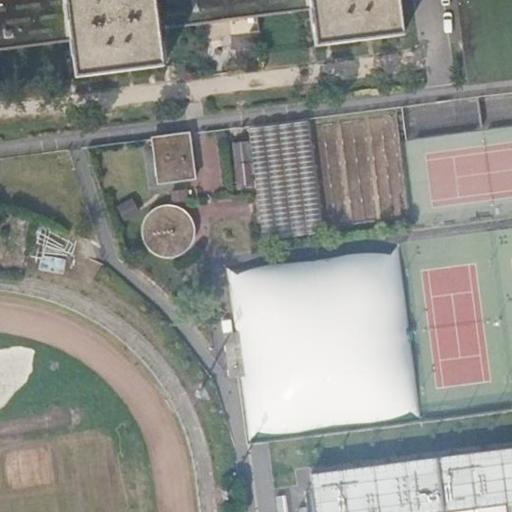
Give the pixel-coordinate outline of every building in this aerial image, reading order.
[(0,0),(0,46),(71,39),(75,76),(161,67),(157,30),(309,9),(315,46),(402,35),(397,0),(0,0)] [(511,0),(461,0),(472,82),(511,76),(511,0)] [(456,72),(447,71),(446,84),(456,84),(456,72)] [(190,134),(152,139),(158,183),(196,178),(190,134)] [(241,187),(257,183),(245,140),(229,145),(241,187)] [(194,234),(194,233),(194,232),(194,228),(193,225),(192,222),(189,217),(186,213),(182,210),(179,208),(176,207),(171,206),(167,205),(164,206),(161,206),(156,208),(151,210),(147,214),(143,219),(141,223),(140,227),(140,229),(140,234),(140,237),(141,240),(143,246),(145,249),(148,252),(150,254),(153,256),(158,258),(161,259),(165,260),(168,260),(174,259),(178,258),(180,257),(183,255),(186,252),(190,248),(192,243),(193,240),(194,238),(194,234)] [(241,377),(247,436),(418,417),(400,251),(229,270),(236,331),(223,332),(228,379),(241,377)] [(511,511),(511,449),(313,469),(316,511),(511,511)]
